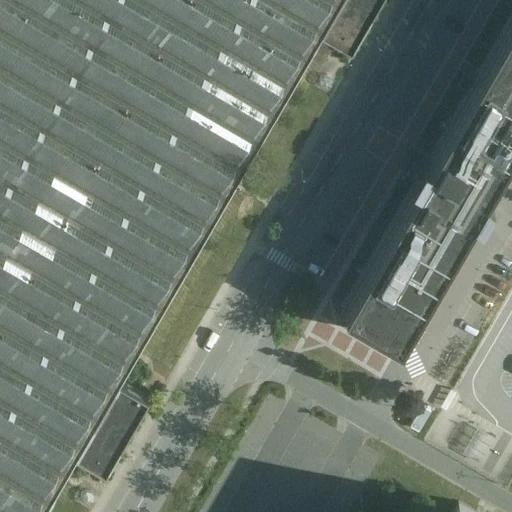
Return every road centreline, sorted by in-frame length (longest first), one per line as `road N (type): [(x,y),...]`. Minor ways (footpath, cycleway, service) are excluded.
road 1 (unclassified): [(435,0),(230,350)]
road 2 (unclassified): [(511,506),(230,350)]
road 3 (unclassified): [(230,350),(137,511)]
